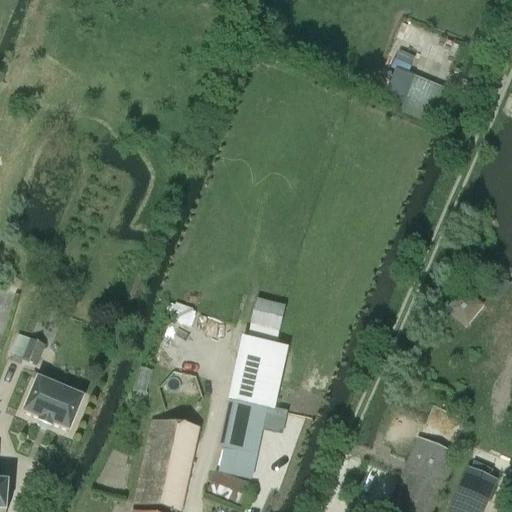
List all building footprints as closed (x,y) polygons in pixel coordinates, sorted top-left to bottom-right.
[(430,126),(444,90),(415,78),(400,114),(430,126)] [(385,201),(403,208),(422,160),(404,153),(385,201)] [(509,287),(497,277),(484,293),(496,303),(509,287)] [(443,312),(464,329),(482,306),(461,289),(443,312)] [(284,309),(255,302),(247,340),(276,346),(284,309)] [(171,321),(196,327),(200,310),(175,303),(171,321)] [(45,347),(18,337),(11,355),(37,366),(45,347)] [(273,413),(286,350),(247,341),(223,451),(255,458),(265,412),(273,413)] [(38,421),(37,424),(50,430),(52,426),(68,433),(82,399),(37,380),(22,414),(38,421)] [(180,511),(198,431),(152,423),(134,505),(158,511),(157,511),(180,511)] [(431,511),(456,456),(419,440),(387,511),(431,511)] [(384,475),(389,465),(378,460),(373,470),(384,475)] [(466,472),(448,511),(483,511),(496,485),(466,472)] [(243,511),(253,488),(215,473),(205,498),(240,511),(243,511)]
